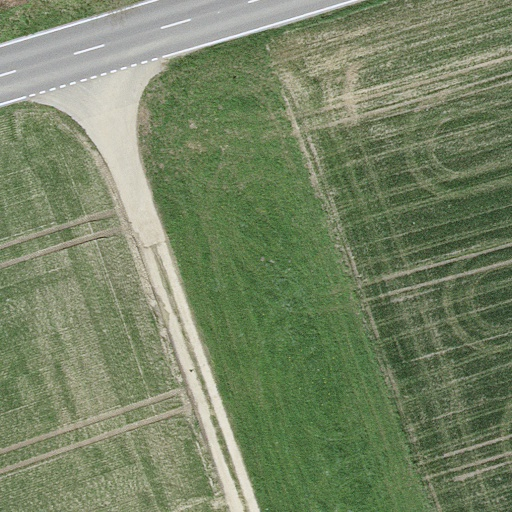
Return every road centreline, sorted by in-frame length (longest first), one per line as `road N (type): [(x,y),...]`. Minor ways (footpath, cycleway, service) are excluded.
road 1 (track): [(246,511),(91,48)]
road 2 (secondary): [(0,75),(251,0)]
